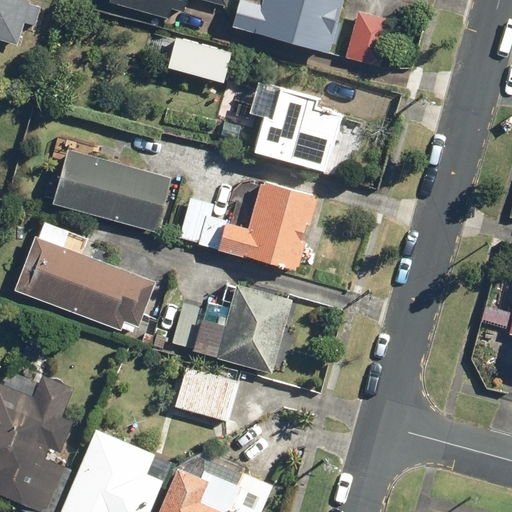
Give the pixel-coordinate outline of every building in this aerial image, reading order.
[(40,2),(31,0),(0,0),(0,40),(17,45),(23,23),(33,26),(40,2)] [(108,0),(108,1),(167,18),(170,8),(185,12),(188,0),(203,0),(225,6),(226,0),(108,0)] [(340,0),(261,0),(261,4),(248,0),(238,0),(231,26),(326,52),(340,0)] [(391,20),(356,10),(344,57),(379,66),(391,20)] [(176,39),(168,67),(223,82),(231,54),(176,39)] [(273,117),(264,114),(254,150),(323,169),(338,113),(316,107),(319,97),(281,87),(273,117)] [(169,178),(67,149),(52,202),(154,231),(169,178)] [(260,179),(247,226),(208,215),(212,203),(188,196),(176,237),(295,271),(317,195),(260,179)] [(154,281),(61,246),(67,230),(43,221),(37,236),(34,235),(13,289),(120,330),(123,321),(137,326),(154,281)] [(291,298),(236,282),(224,324),(200,318),(203,309),(181,303),(170,343),(271,371),(291,298)] [(239,381),(186,365),(174,404),(227,420),(239,381)] [(0,492),(44,511),(63,464),(44,456),(48,447),(61,416),(74,386),(40,372),(36,383),(7,371),(3,382),(0,381),(0,492)] [(154,452),(95,427),(58,511),(148,511),(163,479),(146,472),(154,452)] [(200,477),(177,467),(157,511),(259,511),(272,484),(241,470),(236,483),(203,469),(200,477)]
